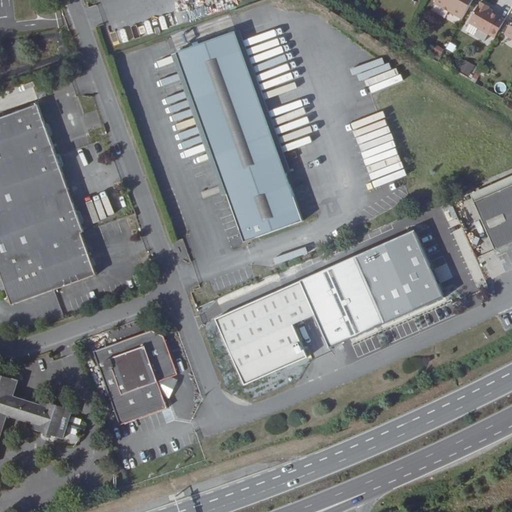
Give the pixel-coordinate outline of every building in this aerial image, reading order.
[(436,0),(434,4),(463,19),(473,0),(436,0)] [(488,10),(488,9),(490,6),(482,2),(480,5),(479,5),(469,22),(495,37),(503,24),(496,20),(499,16),(492,12),(488,10)] [(177,52),(228,194),(245,242),(304,221),(236,31),(177,52)] [(432,52),(440,55),(444,48),(436,44),(432,52)] [(223,196),(228,194),(177,52),(172,54),(223,196)] [(468,77),(474,65),(464,60),(457,72),(468,77)] [(84,231),(39,104),(0,117),(0,270),(3,279),(0,280),(0,287),(1,290),(6,288),(12,305),(97,274),(82,232),(84,231)] [(354,136),(355,135),(370,187),(400,178),(397,169),(399,168),(385,120),(353,129),(354,136)] [(474,202),(511,185),(511,175),(471,194),(474,202)] [(511,185),(474,202),(496,250),(511,242),(511,185)] [(356,257),(301,281),(215,317),(243,384),(307,357),(293,324),(315,315),(329,348),(384,324),(356,257)] [(168,408),(164,395),(159,382),(172,377),(179,374),(164,336),(153,331),(94,352),(120,425),(168,408)] [(79,430),(81,424),(82,419),(71,415),(73,409),(44,399),(42,405),(14,396),(19,380),(0,373),(0,438),(8,414),(36,423),(34,429),(64,438),(66,432),(77,435),(79,430)] [(178,380),(172,377),(159,382),(164,395),(170,398),(178,380)]
